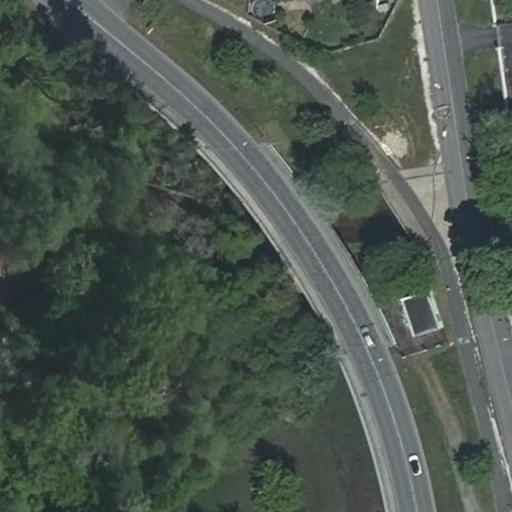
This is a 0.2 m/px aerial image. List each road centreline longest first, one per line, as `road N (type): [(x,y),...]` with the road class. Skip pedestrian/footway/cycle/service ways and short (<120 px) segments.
road 1 (primary): [(418,511),(367,346),(272,185),(71,0)]
road 2 (tertiary): [(511,399),(478,266),(438,0)]
